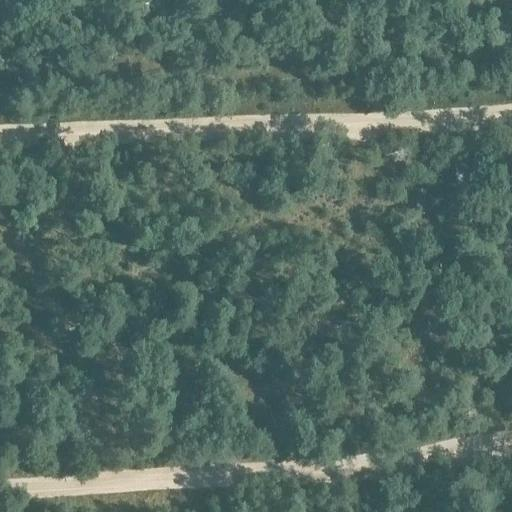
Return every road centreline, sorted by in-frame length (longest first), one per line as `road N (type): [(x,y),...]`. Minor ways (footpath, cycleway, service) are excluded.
road 1 (track): [(0,493),(355,470),(511,444)]
road 2 (track): [(511,113),(0,135)]
